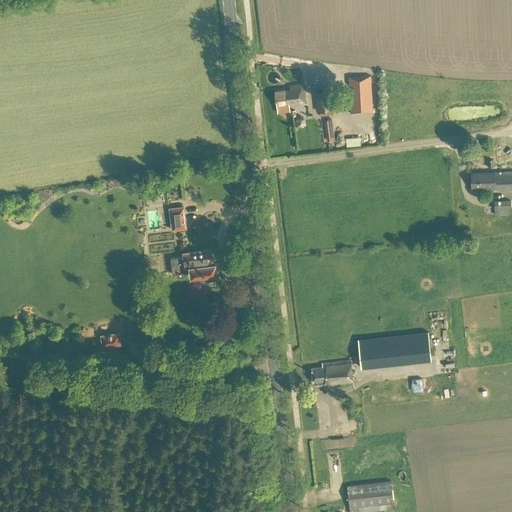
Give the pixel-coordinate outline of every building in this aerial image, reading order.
[(350,105),(350,113),(357,113),(357,111),(365,111),(366,112),(372,112),(370,75),(348,77),(349,85),(352,85),(353,104),(350,105)] [(290,110),(289,105),(306,103),(303,83),(290,85),(291,89),(275,91),(278,112),(290,110)] [(331,115),(330,109),(333,109),(330,89),(315,91),(318,111),(319,111),(320,116),(331,115)] [(332,118),(324,120),(327,140),(333,140),(335,139),(332,118)] [(348,136),(349,144),(363,143),(362,135),(348,136)] [(511,144),(501,145),(502,163),(511,162),(511,144)] [(511,170),(502,172),(471,172),(472,187),(495,187),(495,189),(511,188),(511,170)] [(511,208),(511,200),(494,200),(494,214),(511,214),(511,208)] [(184,206),(170,208),(172,229),(187,228),(184,206)] [(216,279),(216,273),(217,273),(216,262),(213,262),(211,249),(183,252),(184,257),(176,258),(170,258),(172,274),(178,274),(190,272),(191,276),(204,274),(205,281),(216,279)] [(427,331),(357,339),(360,367),(430,360),(427,331)] [(119,332),(101,334),(102,345),(120,343),(119,332)] [(317,386),(353,382),(351,360),(322,363),(322,366),(311,367),(313,381),(317,381),(317,386)] [(378,377),(379,401),(410,400),(409,376),(378,377)] [(414,377),(416,390),(426,388),(424,376),(414,377)] [(391,480),(347,485),(350,511),(361,511),(378,510),(377,504),(394,502),(391,480)]
